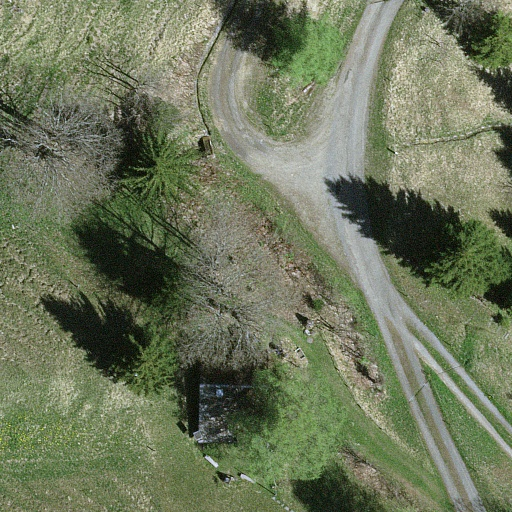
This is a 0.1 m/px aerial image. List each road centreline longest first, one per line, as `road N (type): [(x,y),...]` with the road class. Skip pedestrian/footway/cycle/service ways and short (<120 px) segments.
road 1 (track): [(467,511),(377,304),(352,222),(345,162),(357,72),(385,0)]
road 2 (track): [(345,162),(291,165),(253,148),(227,119),(221,83),(254,0)]
road 3 (track): [(377,304),(511,421)]
